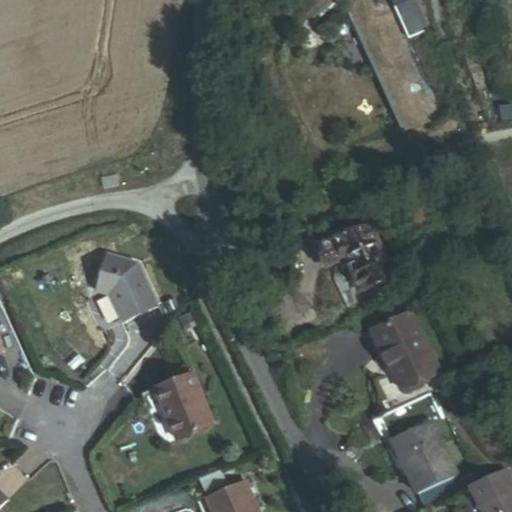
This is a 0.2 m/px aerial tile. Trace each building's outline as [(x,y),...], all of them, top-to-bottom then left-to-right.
[(433,124),(378,0),(361,0),(344,8),(401,138),(433,124)] [(401,138),(344,8),(340,9),(397,139),(401,138)] [(352,309),(392,287),(364,234),(308,262),(318,282),(335,274),(352,309)] [(116,322),(150,307),(131,265),(100,256),(89,291),(104,298),(116,322)] [(398,401),(441,379),(414,328),(372,349),(398,401)] [(171,437),(213,419),(192,372),(151,390),(171,437)] [(418,508),(456,488),(429,437),(390,457),(418,508)] [(481,511),(511,511),(511,486),(509,480),(474,497),(481,511)] [(253,511),(243,485),(204,501),(208,511),(253,511)] [(418,508),(419,511),(445,511),(464,503),(456,488),(418,508)]
